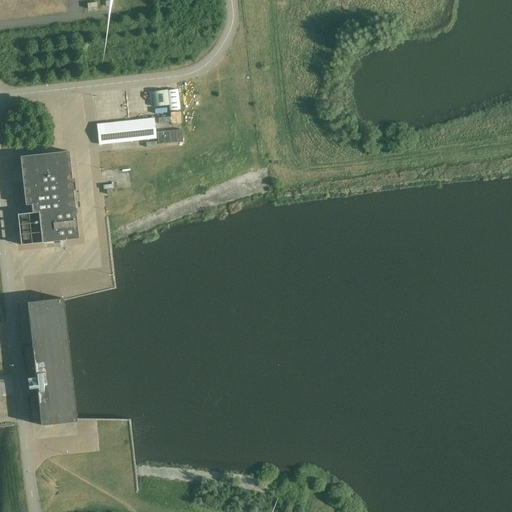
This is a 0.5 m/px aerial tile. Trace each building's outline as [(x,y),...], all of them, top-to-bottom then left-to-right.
[(160,106),(188,104),(187,93),(159,95),(160,106)] [(107,103),(109,122),(119,120),(117,102),(107,103)] [(150,114),(137,115),(138,137),(150,137),(150,114)] [(152,123),(154,136),(191,129),(189,117),(152,123)] [(116,141),(105,143),(109,166),(120,164),(116,141)] [(16,214),(20,245),(77,239),(68,151),(19,156),(24,205),(30,205),(31,213),(16,214)] [(134,173),(111,174),(111,185),(135,184),(134,173)] [(64,292),(24,295),(32,382),(37,425),(77,423),(71,362),(64,292)]
